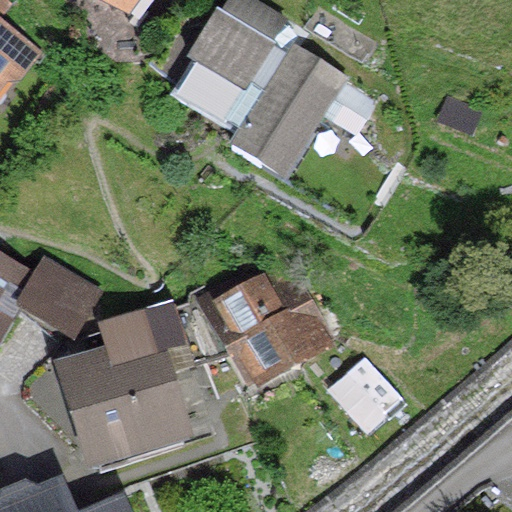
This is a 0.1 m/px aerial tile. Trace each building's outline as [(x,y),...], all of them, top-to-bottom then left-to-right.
[(189,59),(194,62),(172,98),(239,139),(232,151),(282,182),(345,79),(294,48),(289,56),(217,13),(189,59)] [(0,73),(10,72),(25,53),(0,34),(0,73)] [(0,340),(16,312),(59,346),(104,327),(99,292),(46,262),(35,280),(0,258),(0,340)] [(206,299),(179,308),(197,353),(230,340),(253,380),(333,334),(304,281),(258,269),(206,299)] [(105,333),(104,327),(59,346),(93,456),(177,428),(183,445),(216,434),(192,363),(200,360),(197,353),(179,308),(105,333)] [(119,511),(119,510),(113,511),(63,511),(55,494),(37,501),(34,494),(25,491),(5,499),(2,508),(3,511),(119,511)]
